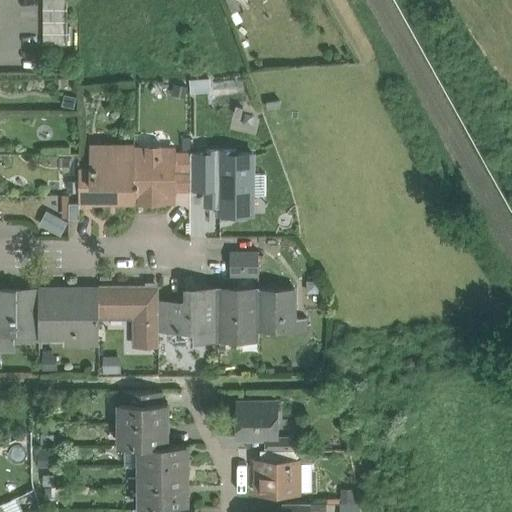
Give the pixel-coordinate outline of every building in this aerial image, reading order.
[(43,0),(43,44),(67,44),(67,0),(43,0)] [(135,145),(91,145),(91,170),(92,202),(135,202),(135,149),(135,145)] [(161,146),(147,146),(147,149),(135,149),(135,202),(140,202),(165,202),(175,202),(175,179),(175,154),(173,154),(161,154),(161,146)] [(191,153),(173,153),(173,154),(175,154),(175,179),(191,179),(191,153)] [(92,202),(91,170),(80,170),(80,203),(80,205),(92,205),(92,202)] [(80,203),(69,203),(69,218),(79,218),(80,205),(80,203)] [(43,210),(39,226),(64,232),(68,216),(43,210)] [(259,251),(231,251),(231,275),(259,275),(259,251)] [(146,302),(159,301),(159,282),(145,282),(145,288),(146,288),(146,302)] [(39,288),(0,288),(0,332),(15,333),(15,339),(19,339),(39,340),(39,336),(39,288)] [(85,289),(66,289),(65,288),(39,288),(39,336),(64,336),(66,336),(66,331),(74,331),(74,333),(76,333),(76,343),(99,343),(99,316),(99,312),(84,311),(85,289)] [(97,289),(85,289),(84,311),(99,312),(99,288),(97,288),(97,289)] [(145,288),(99,288),(99,312),(99,316),(136,316),(136,343),(159,343),(159,330),(159,301),(146,302),(146,288),(145,288)] [(219,288),(187,288),(187,301),(175,301),(175,329),(195,329),(195,338),(219,338),(219,288)] [(259,288),(219,288),(219,338),(259,338),(259,330),(259,288)] [(295,288),(259,288),(259,330),(295,330),(295,318),(295,288)] [(175,301),(159,301),(159,330),(175,329),(175,301)] [(306,318),(295,318),(295,330),(306,330),(306,318)] [(64,336),(64,343),(76,343),(76,333),(74,333),(74,331),(66,331),(66,336),(64,336)] [(0,354),(19,355),(19,339),(15,339),(15,333),(0,332),(0,354)] [(159,391),(125,391),(125,402),(159,402),(159,391)] [(125,402),(121,402),(121,424),(165,424),(165,423),(165,415),(167,413),(167,402),(159,402),(125,402)] [(276,406),(276,402),(238,402),(238,437),(266,437),(277,437),(277,435),(277,419),(281,417),(281,407),(276,406)] [(165,424),(121,424),(121,446),(125,446),(141,446),(141,445),(165,445),(165,444),(165,436),(167,434),(167,423),(165,423),(165,424)] [(294,435),(277,435),(277,437),(266,437),(266,450),(288,450),(294,450),(294,435)] [(165,445),(141,445),(141,446),(141,466),(185,466),(185,465),(185,457),(187,455),(187,444),(165,444),(165,445)] [(125,446),(125,466),(141,466),(141,446),(125,446)] [(266,450),(261,450),(261,462),(288,462),(288,450),(266,450)] [(296,462),(296,450),(294,450),(288,450),(288,462),(296,462)] [(261,462),(258,462),(258,490),(297,490),(296,462),(288,462),(261,462)] [(185,466),(141,466),(141,487),(186,487),(186,486),(186,478),(187,476),(187,465),(185,465),(185,466)] [(186,487),(141,487),(141,509),(149,509),(149,508),(186,508),(186,507),(186,499),(188,497),(188,486),(186,486),(186,487)] [(341,511),(361,511),(360,486),(340,487),(341,511)] [(308,511),(308,502),(286,502),(285,511),(308,511)]
